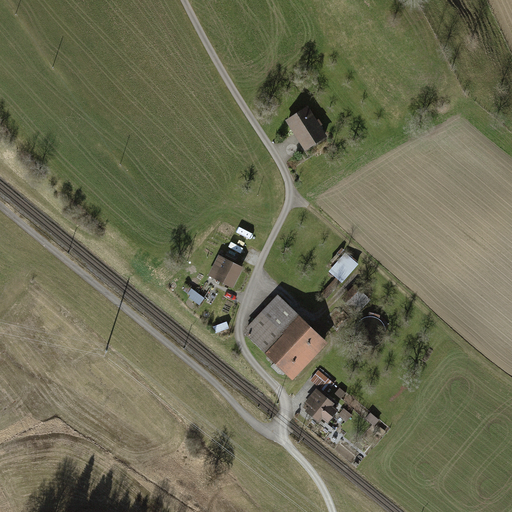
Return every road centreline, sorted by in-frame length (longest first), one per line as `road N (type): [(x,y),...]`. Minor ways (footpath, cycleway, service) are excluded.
road 1 (unclassified): [(184,0),(288,180),(287,206),(239,326),(246,354),(284,399),(275,432)]
road 2 (track): [(290,193),(511,384)]
